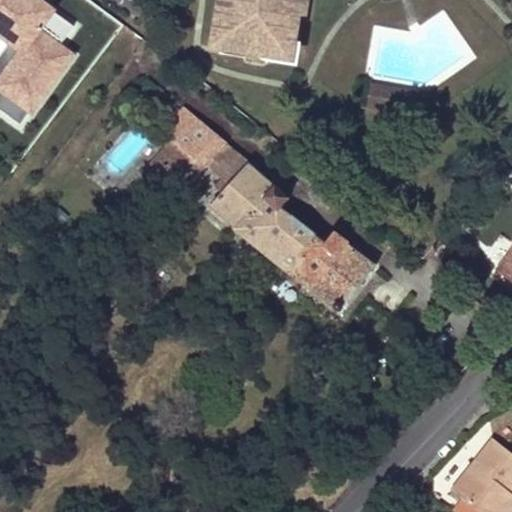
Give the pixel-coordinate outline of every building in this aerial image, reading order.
[(217,0),(209,43),(250,50),(249,54),(268,57),(269,48),(287,51),(294,13),(296,0),(217,0)] [(303,0),(296,0),(294,13),(301,14),(303,0)] [(0,130),(4,134),(34,94),(4,71),(30,38),(11,25),(15,19),(0,7),(0,130)] [(44,35),(61,45),(71,29),(54,19),(44,35)] [(367,120),(391,121),(393,89),(369,87),(367,120)] [(289,199),(193,117),(145,171),(177,198),(206,165),(214,159),(236,179),(222,195),(210,209),(340,312),(376,266),(334,233),(326,245),(281,209),(289,199)] [(222,195),(236,179),(214,159),(206,165),(222,180),(215,188),(222,195)] [(447,266),(456,256),(441,243),(432,254),(447,266)] [(511,248),(495,271),(511,283),(511,248)] [(511,487),(511,457),(489,439),(458,480),(463,483),(453,496),(474,511),(509,511),(511,509),(511,497),(508,494),(511,487)] [(453,496),(463,483),(458,480),(448,492),(453,496)]
